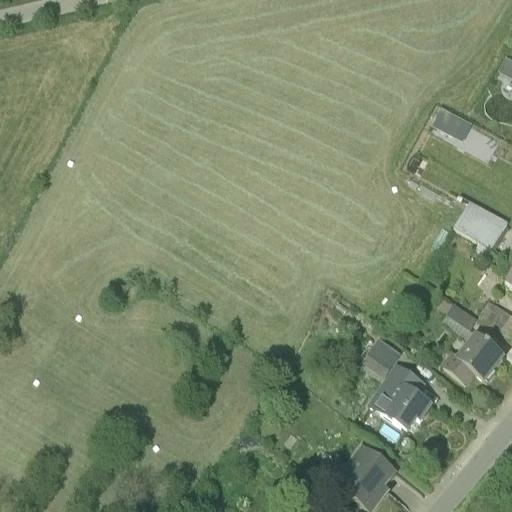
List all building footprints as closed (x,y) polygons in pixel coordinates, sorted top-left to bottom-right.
[(492,218),(475,246),(478,248),(489,254),(506,226),(492,218)] [(496,259),(490,268),(499,274),(505,265),(504,264),(496,259)] [(437,312),(446,319),(469,335),(469,334),(477,324),(476,323),(444,302),(437,312)] [(511,320),(488,304),(476,323),(477,324),(508,344),(511,337),(511,320)] [(490,350),(475,339),(467,348),(458,360),(453,356),(442,370),(464,389),(473,377),(484,386),(502,363),(489,352),(490,350)] [(419,425),(430,409),(415,399),(423,388),(396,370),(369,410),(406,435),(415,423),(419,425)] [(383,491),(394,478),(395,476),(362,450),(333,486),(364,511),(373,511),(388,495),(383,491)]
